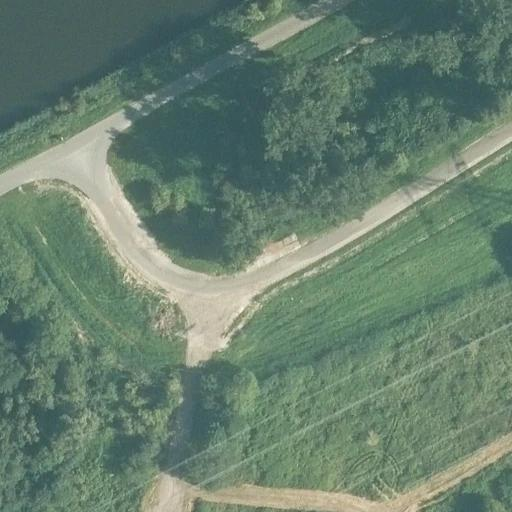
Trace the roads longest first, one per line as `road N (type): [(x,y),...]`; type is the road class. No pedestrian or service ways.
road 1 (unclassified): [(76,148),(105,219),(143,272),(213,302),(511,125)]
road 2 (tertiary): [(76,148),(342,0)]
road 3 (unknown): [(159,511),(213,302)]
